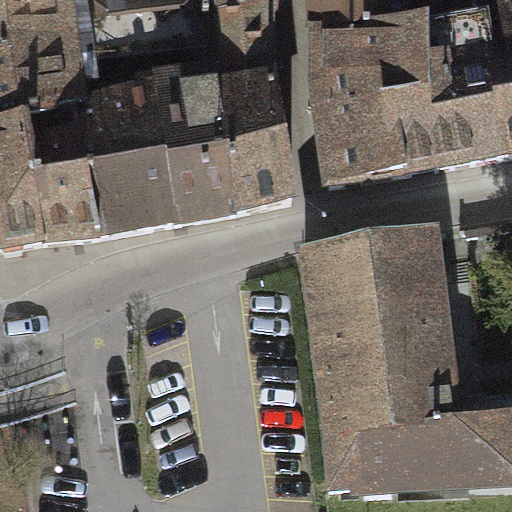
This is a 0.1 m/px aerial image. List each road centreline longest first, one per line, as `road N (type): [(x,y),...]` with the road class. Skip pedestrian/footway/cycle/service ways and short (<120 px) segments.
road 1 (residential): [(0,330),(19,335),(81,300),(312,234)]
road 2 (residential): [(312,234),(292,81),(296,0)]
road 3 (residential): [(312,234),(511,199)]
